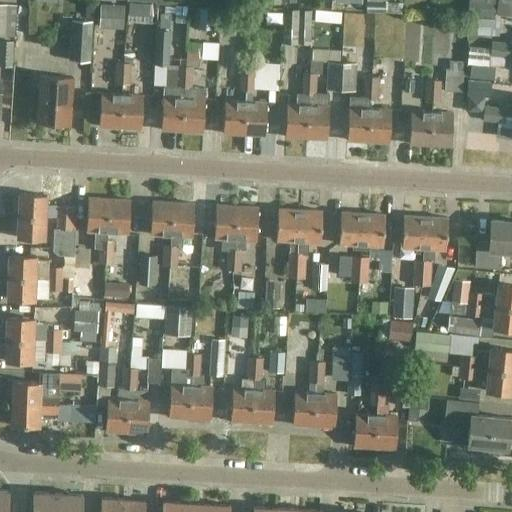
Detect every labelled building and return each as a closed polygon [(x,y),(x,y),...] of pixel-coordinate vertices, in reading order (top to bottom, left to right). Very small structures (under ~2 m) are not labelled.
[(493,18),(494,0),(468,0),(467,15),(493,18)] [(511,0),(498,0),(497,12),(511,14),(511,0)] [(0,35),(15,36),(16,5),(0,4),(0,35)] [(195,6),(194,26),(217,28),(218,8),(195,6)] [(124,24),(121,8),(102,11),(105,27),(124,24)] [(283,9),(282,43),(298,43),(298,40),(310,40),(311,10),(283,9)] [(404,16),(391,15),(390,44),(402,45),(404,16)] [(470,18),(467,43),(482,44),(483,33),(478,32),(478,28),(500,30),(500,25),(511,25),(511,15),(501,15),(500,21),(470,18)] [(89,61),(92,21),(72,20),(69,60),(89,61)] [(170,30),(157,29),(155,64),(168,65),(170,30)] [(236,41),(235,30),(218,31),(219,41),(236,41)] [(511,42),(492,40),(491,48),(511,50),(511,42)] [(0,65),(12,67),(13,60),(13,48),(14,42),(0,41),(0,65)] [(257,85),(281,86),(282,60),(258,60),(257,85)] [(310,72),(322,73),(322,60),(310,60),(310,72)] [(463,91),(464,61),(450,60),(449,69),(445,69),(444,90),(463,91)] [(326,88),(340,89),(342,62),(328,61),(326,88)] [(117,62),(116,73),(129,74),(129,63),(117,62)] [(342,62),(340,89),(354,90),(355,63),(342,62)] [(493,80),(494,67),(470,64),(469,77),(493,80)] [(164,86),(163,96),(162,96),(161,130),(182,131),(185,66),(179,66),(177,87),(164,86)] [(191,66),(185,66),(182,131),(203,132),(205,99),(205,88),(190,87),(191,66)] [(240,69),(240,80),(253,81),(254,70),(240,69)] [(128,84),(129,74),(116,73),(115,84),(122,84),(128,84)] [(308,95),(307,104),(305,138),(327,139),(328,105),(328,93),(314,93),(315,73),(309,73),(308,95)] [(36,123),(70,125),(73,77),(39,75),(36,123)] [(367,141),(371,76),(364,76),(363,97),(349,96),(349,107),(348,107),(346,140),(367,141)] [(371,76),(367,141),(388,142),(390,109),(387,109),(388,98),(376,98),(377,77),(371,76)] [(404,79),(403,97),(417,97),(418,80),(404,79)] [(253,91),(253,81),(240,80),(239,89),(239,91),(246,91),(253,91)] [(427,80),(426,91),(439,91),(440,80),(427,80)] [(489,97),(490,82),(467,80),(466,95),(489,97)] [(121,94),(122,94),(120,128),(141,129),(143,95),(134,95),(134,85),(128,84),(122,84),(121,94)] [(223,134),(244,135),(246,101),(246,91),(239,91),(239,89),(228,88),(227,100),(225,100),(223,134)] [(438,102),(439,91),(426,91),(425,101),(438,102)] [(122,94),(121,94),(101,93),(99,126),(120,128),(122,94)] [(266,102),(246,101),(244,135),(265,136),(266,102)] [(484,105),(483,113),(505,116),(505,114),(511,115),(511,102),(506,102),(506,107),(484,105)] [(305,138),(307,104),(286,103),(284,137),(305,138)] [(429,145),(431,111),(410,110),(408,144),(429,145)] [(431,111),(429,145),(450,146),(452,112),(431,111)] [(504,122),(505,116),(483,113),(483,119),(504,122)] [(45,217),(46,195),(18,193),(17,215),(45,217)] [(100,241),(107,242),(109,199),(88,198),(86,231),(95,231),(94,248),(100,248),(100,241)] [(107,242),(113,242),(119,242),(119,233),(128,233),(130,200),(109,199),(107,242)] [(150,235),(171,236),(173,202),(152,201),(150,235)] [(194,204),(173,202),(171,236),(170,245),(177,246),(182,246),(182,236),(192,237),(194,204)] [(214,238),(235,239),(236,206),(216,205),(214,238)] [(58,206),(57,217),(57,218),(73,219),(74,207),(58,206)] [(257,207),(236,206),(235,239),(256,240),(257,207)] [(296,277),(299,210),(277,208),(275,240),(290,241),(288,277),(296,277)] [(309,242),(313,242),(320,242),(321,211),(299,210),(296,277),(304,278),(305,253),(308,254),(309,242)] [(360,249),(362,213),(340,212),(338,243),(352,244),(352,248),(360,249)] [(362,213),(360,249),(367,249),(367,245),(374,246),(382,246),(384,214),(362,213)] [(73,228),(73,219),(57,218),(57,217),(45,217),(17,215),(16,237),(44,239),(44,237),(53,238),(52,249),(57,254),(63,254),(66,255),(73,256),(75,228),(73,228)] [(423,252),(425,217),(403,215),(401,247),(414,248),(414,252),(423,252)] [(434,249),(437,249),(445,250),(447,218),(425,217),(423,252),(423,260),(422,260),(421,285),(429,285),(430,260),(433,260),(434,249)] [(501,251),(511,251),(511,221),(492,220),(490,242),(476,241),(475,267),(500,268),(501,251)] [(100,241),(100,248),(99,252),(112,253),(113,242),(107,242),(100,241)] [(164,245),(163,256),(176,257),(177,246),(170,245),(164,245)] [(202,270),(213,270),(216,271),(217,249),(203,248),(202,270)] [(227,249),(227,260),(239,260),(240,249),(227,249)] [(112,253),(99,252),(99,263),(112,264),(112,253)] [(155,284),(157,255),(140,254),(138,283),(155,284)] [(49,260),(36,259),(36,256),(8,255),(7,277),(48,279),(49,260)] [(368,256),(351,255),(350,281),(366,282),(368,256)] [(176,257),(163,256),(163,267),(176,267),(176,257)] [(421,285),(422,260),(414,259),(413,284),(421,285)] [(239,260),(227,260),(226,270),(239,271),(239,260)] [(327,263),(312,263),(312,289),(327,289),(327,263)] [(329,264),(328,288),(344,289),(345,265),(329,264)] [(441,300),(455,268),(437,264),(427,295),(441,300)] [(49,266),(49,277),(73,278),(73,267),(49,266)] [(74,290),(88,291),(89,267),(75,266),(74,290)] [(135,272),(107,270),(105,297),(134,298),(135,272)] [(47,294),(48,279),(7,277),(6,299),(34,300),(34,294),(47,294)] [(73,278),(49,277),(48,289),(72,290),(73,278)] [(511,285),(497,284),(496,296),(468,293),(469,281),(453,279),(450,301),(467,303),(467,304),(494,307),(495,306),(511,307),(511,285)] [(266,280),(264,307),(279,308),(281,281),(266,280)] [(133,302),(104,300),(104,311),(133,312),(133,302)] [(166,304),(164,332),(190,334),(192,306),(166,304)] [(467,304),(465,315),(493,319),(492,328),(511,330),(511,307),(495,306),(494,307),(467,304)] [(290,312),(289,327),(298,327),(298,312),(290,312)] [(307,328),(321,328),(321,314),(307,314),(307,328)] [(479,335),(481,321),(481,319),(448,315),(446,331),(479,335)] [(5,339),(33,340),(33,342),(47,343),(47,340),(61,341),(61,328),(33,327),(33,318),(6,317),(5,339)] [(102,319),(100,343),(111,343),(111,332),(115,333),(116,320),(102,319)] [(450,334),(416,331),(414,350),(449,353),(450,334)] [(307,336),(305,359),(316,360),(318,337),(307,336)] [(224,339),(211,338),(209,374),(223,374),(224,339)] [(32,362),(33,342),(33,340),(5,339),(4,361),(32,362)] [(47,340),(47,343),(46,351),(61,352),(61,341),(47,340)] [(300,345),(286,344),(284,372),(298,373),(300,345)] [(511,349),(490,347),(487,369),(511,372),(511,349)] [(241,349),(225,348),(224,374),(239,375),(241,349)] [(269,351),(268,371),(282,372),(284,352),(269,351)] [(90,353),(89,371),(99,372),(99,354),(90,353)] [(168,417),(189,418),(193,354),(187,353),(186,368),(171,368),(168,417)] [(349,353),(346,393),(360,394),(363,354),(349,353)] [(200,354),(193,354),(189,418),(210,419),(212,386),(202,386),(203,375),(199,375),(200,354)] [(461,356),(459,367),(475,369),(477,358),(461,356)] [(248,357),(247,367),(261,368),(261,357),(248,357)] [(148,358),(147,382),(160,383),(161,359),(148,358)] [(310,371),(322,372),(323,361),(310,360),(310,371)] [(100,361),(99,386),(113,387),(114,362),(100,361)] [(123,367),(123,378),(136,379),(136,368),(123,367)] [(260,379),(260,377),(261,368),(247,367),(247,378),(253,379),(260,379)] [(475,369),(459,367),(458,378),(474,379),(475,369)] [(511,394),(511,372),(487,369),(485,391),(511,394)] [(322,383),(322,372),(310,371),(309,380),(309,382),(315,382),(322,383)] [(57,373),(57,389),(74,389),(74,373),(57,373)] [(253,379),(253,388),(251,422),(272,423),(274,389),(265,389),(265,377),(260,377),(260,379),(253,379)] [(135,390),(136,379),(123,378),(122,389),(135,390)] [(12,380),(11,403),(38,403),(57,404),(57,395),(40,394),(40,381),(12,380)] [(292,425),(313,426),(315,382),(309,382),(309,380),(303,380),(303,392),(294,391),(292,425)] [(394,405),(409,406),(410,381),(396,380),(394,405)] [(322,383),(315,382),(313,426),(334,427),(336,394),(321,393),(322,383)] [(370,393),(384,394),(384,383),(371,382),(370,393)] [(230,421),(251,422),(253,388),(232,387),(230,421)] [(383,405),(384,394),(370,393),(370,404),(376,404),(383,405)] [(105,432),(126,433),(128,399),(107,398),(105,432)] [(149,400),(128,399),(126,433),(147,434),(149,400)] [(467,445),(507,450),(510,418),(477,414),(478,403),(446,399),(443,426),(445,427),(445,422),(469,425),(467,445)] [(57,405),(57,404),(38,403),(11,403),(11,425),(39,427),(40,414),(57,414),(63,420),(96,421),(96,407),(57,405)] [(383,405),(376,404),(376,414),(373,448),(395,449),(397,415),(388,415),(388,405),(383,405)] [(373,448),(376,414),(355,412),(352,446),(373,448)] [(7,511),(8,490),(0,489),(0,511),(7,511)] [(57,511),(58,493),(34,492),(32,511),(57,511)] [(81,511),(82,494),(58,493),(57,511),(81,511)] [(122,511),(123,499),(101,497),(100,511),(122,511)] [(123,499),(122,511),(145,511),(146,500),(123,499)] [(184,511),(185,503),(162,501),(161,511),(184,511)] [(206,511),(207,504),(185,503),(184,511),(206,511)]
